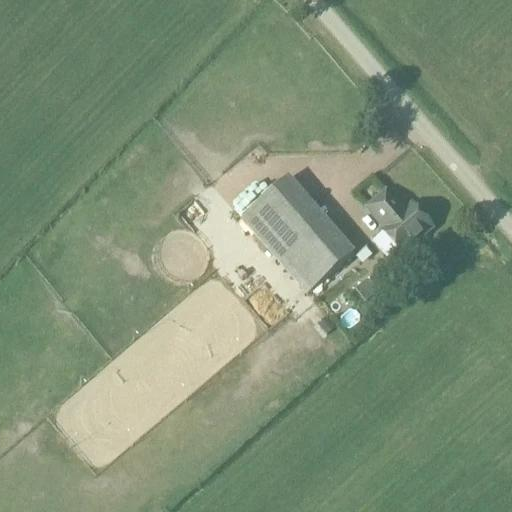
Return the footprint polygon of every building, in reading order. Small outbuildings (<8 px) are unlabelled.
[(242,222),(308,298),(355,258),(288,182),(242,222)] [(403,258),(433,231),(413,207),(404,215),(387,195),(368,211),(385,232),(382,234),(403,258)] [(364,274),(352,285),(363,296),(375,285),(364,274)] [(263,329),(284,309),(260,283),(238,303),(263,329)] [(353,312),(343,323),(351,330),(361,319),(353,312)]
